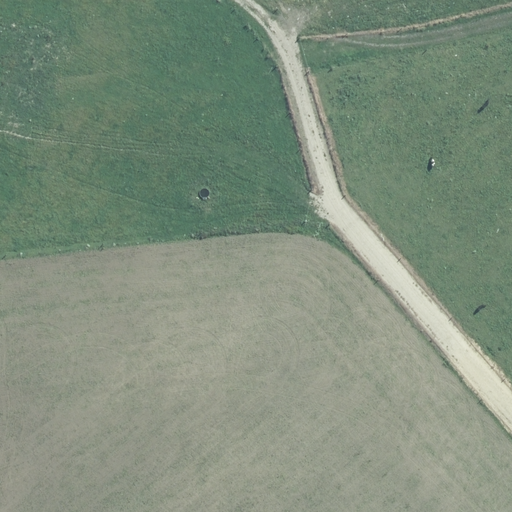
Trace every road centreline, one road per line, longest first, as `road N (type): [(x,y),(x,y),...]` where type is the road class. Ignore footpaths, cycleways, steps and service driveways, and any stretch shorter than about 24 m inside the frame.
road 1 (track): [(511,407),(334,204),(280,14)]
road 2 (track): [(248,0),(331,31),(377,38),(511,19)]
